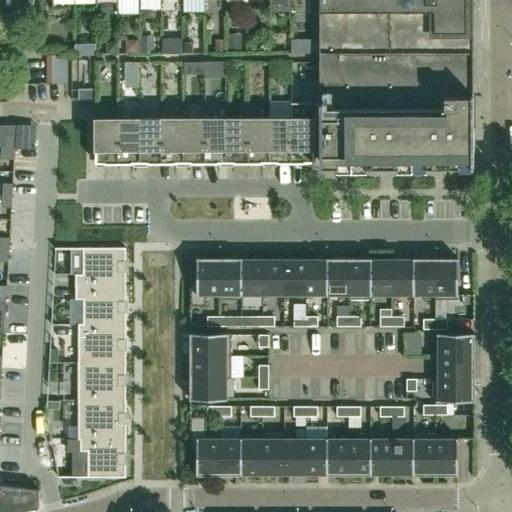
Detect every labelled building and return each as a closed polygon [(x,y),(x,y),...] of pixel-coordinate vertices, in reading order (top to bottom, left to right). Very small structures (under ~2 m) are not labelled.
[(319,117),(319,145),(320,162),(466,162),(466,159),(464,159),(464,128),(473,128),(472,0),(319,0),(319,103),(319,117)] [(47,82),(66,82),(66,54),(60,54),(47,54),(47,82)] [(78,100),(95,100),(97,100),(97,88),(78,88),(78,100)] [(291,118),(291,161),(314,161),(314,145),(319,145),(319,117),(319,103),(291,103),(291,118)] [(118,118),(97,118),(95,118),(95,162),(118,162),(118,118)] [(140,118),(118,118),(118,162),(140,162),(140,118)] [(161,118),(140,118),(140,162),(161,162),(161,118)] [(161,162),(183,162),(183,118),(161,118),(161,162)] [(205,118),(183,118),(183,162),(205,162),(205,118)] [(205,162),(226,162),(226,118),(205,118),(205,162)] [(248,118),(226,118),(226,162),(248,161),(248,118)] [(248,161),(269,161),(269,118),(248,118),(248,161)] [(269,161),(291,161),(291,118),(269,118),(269,161)] [(5,147),(15,147),(16,135),(6,135),(5,147)] [(15,147),(5,147),(1,147),(0,158),(14,159),(15,147)] [(3,183),(2,195),(12,195),(13,183),(3,183)] [(11,207),(12,195),(2,195),(1,207),(11,207)] [(0,249),(9,250),(10,238),(0,237),(0,249)] [(75,274),(75,287),(76,287),(126,287),(126,285),(125,285),(125,247),(83,247),(83,274),(75,274)] [(9,250),(0,249),(0,261),(8,262),(9,250)] [(218,299),(219,299),(219,258),(197,258),(197,282),(190,282),(190,305),(205,305),(205,294),(218,294),(218,299)] [(241,258),(219,258),(219,299),(241,299),(241,258)] [(262,294),(262,258),(241,258),(241,299),(241,294),(262,294)] [(284,258),(262,258),(262,294),(284,294),(284,258)] [(306,258),(284,258),(284,294),(305,294),(306,258)] [(326,258),(306,258),(305,294),(326,294),(326,295),(327,295),(327,258),(326,258)] [(349,258),(327,258),(327,295),(327,294),(348,294),(348,299),(349,299),(349,258)] [(370,258),(349,258),(349,299),(370,299),(370,258)] [(371,258),(370,258),(370,299),(371,299),(371,294),(392,294),(392,259),(371,259),(371,258)] [(413,259),(392,259),(392,294),(413,294),(413,295),(413,258),(413,259)] [(435,299),(435,258),(413,258),(413,295),(414,295),(414,294),(434,294),(434,299),(435,299)] [(458,258),(435,258),(435,299),(457,299),(458,258)] [(76,287),(76,298),(83,299),(83,323),(78,323),(78,324),(126,324),(126,287),(76,287)] [(219,326),(219,316),(207,316),(207,326),(219,326)] [(231,316),(219,316),(219,326),(231,326),(231,316)] [(262,326),(262,316),(250,316),(250,326),(262,326)] [(274,316),(262,316),(262,326),(274,326),(274,316)] [(305,326),(305,316),(293,316),(293,326),(305,326)] [(318,316),(305,316),(305,326),(318,326),(318,316)] [(349,326),(349,316),(336,316),(337,326),(349,326)] [(361,316),(349,316),(349,326),(361,326),(361,316)] [(392,326),(392,316),(380,316),(380,326),(392,326)] [(404,316),(392,316),(392,326),(404,326),(404,316)] [(423,329),(435,329),(435,319),(423,319),(423,329)] [(447,319),(435,319),(435,329),(447,329),(447,319)] [(78,361),(78,362),(126,362),(126,324),(78,324),(78,361)] [(190,333),(190,355),(231,355),(231,333),(190,333)] [(433,401),(474,401),(474,369),(474,333),(437,333),(437,334),(438,334),(438,368),(438,377),(433,377),(433,401)] [(258,335),(258,347),(269,347),(269,335),(258,335)] [(417,355),(416,343),(406,343),(406,355),(417,355)] [(190,355),(190,377),(231,377),(231,355),(190,355)] [(78,362),(78,400),(126,400),(126,399),(125,399),(125,363),(126,363),(126,362),(78,362)] [(258,377),(269,377),(269,365),(258,365),(258,377)] [(190,399),(227,399),(227,398),(226,398),(226,378),(231,378),(231,377),(190,377),(190,399)] [(258,377),(258,389),(268,389),(269,377),(258,377)] [(416,391),(416,379),(406,379),(406,391),(416,391)] [(78,400),(78,438),(126,438),(126,400),(78,400)] [(435,405),(423,405),(423,415),(435,415),(435,405)] [(435,405),(435,415),(447,415),(447,405),(435,405)] [(219,416),(219,406),(207,406),(207,416),(219,416)] [(219,406),(219,416),(231,416),(231,406),(219,406)] [(250,416),(262,416),(262,406),(250,406),(250,416)] [(262,406),(262,416),(274,416),(274,406),(262,406)] [(293,416),(305,416),(305,406),(293,406),(293,416)] [(305,406),(305,416),(317,416),(317,406),(305,406)] [(336,416),(349,416),(349,406),(336,406),(336,416)] [(349,406),(349,416),(361,416),(361,406),(349,406)] [(380,416),(392,416),(392,406),(380,406),(380,416)] [(392,406),(392,416),(404,416),(404,406),(392,406)] [(205,417),(190,416),(189,450),(196,450),(196,475),(219,475),(219,433),(205,433),(205,417)] [(219,475),(240,475),(240,437),(240,438),(220,438),(220,433),(219,433),(219,475)] [(240,437),(240,475),(241,475),(241,474),(262,474),(262,433),(261,433),(261,438),(241,438),(241,437),(240,437)] [(262,474),(284,474),(284,433),(262,433),(262,474)] [(284,433),(284,474),(305,474),(305,438),(285,438),(285,433),(284,433)] [(412,438),(392,438),(392,474),(412,474),(412,475),(413,475),(413,433),(412,438)] [(413,475),(435,475),(435,433),(413,433),(413,475)] [(435,433),(435,475),(457,475),(457,437),(456,437),(456,438),(436,438),(436,433),(435,433)] [(326,438),(305,438),(305,474),(326,474),(326,475),(327,475),(327,437),(326,437),(326,438)] [(327,437),(327,475),(348,475),(349,438),(327,438),(327,437)] [(370,438),(349,438),(348,475),(370,475),(370,437),(370,438)] [(370,437),(370,475),(371,475),(371,474),(392,474),(392,438),(371,438),(371,437),(370,437)] [(78,438),(78,439),(80,439),(80,451),(88,451),(88,477),(125,477),(125,439),(126,439),(126,438),(78,438)] [(0,511),(12,511),(36,508),(38,508),(39,488),(23,487),(0,483),(0,511)]
